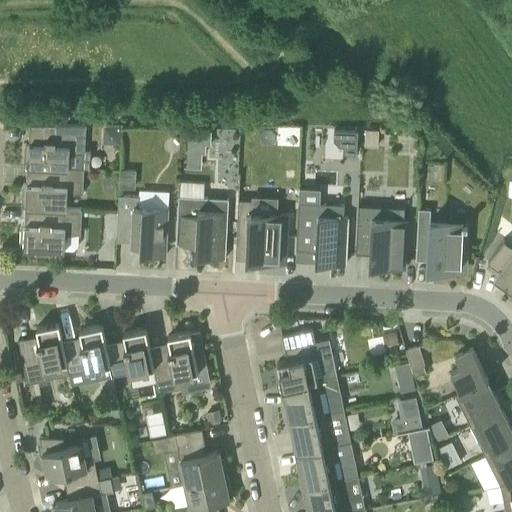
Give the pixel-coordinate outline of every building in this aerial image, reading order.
[(24,166),(84,169),(84,168),(88,168),(89,149),(85,149),(86,125),(30,125),(29,143),(25,143),(24,166)] [(207,128),(187,128),(186,165),(206,165),(207,128)] [(357,155),(358,131),(334,130),(334,140),(339,146),(343,147),(343,154),(357,155)] [(23,184),(22,207),(82,209),(67,208),(67,195),(82,193),(82,194),(83,194),(84,169),(24,166),(28,167),(27,184),(23,184)] [(120,169),(119,188),(135,189),(136,170),(120,169)] [(140,254),(166,255),(168,207),(138,206),(139,196),(119,195),(117,240),(132,241),(132,242),(141,242),(140,254)] [(226,258),(226,246),(229,198),(179,196),(176,244),(196,245),(195,257),(226,258)] [(249,242),(248,260),(286,261),(288,214),(251,212),(252,200),(239,199),(237,242),(249,242)] [(316,263),(326,263),(346,264),(348,216),(344,216),(344,204),(299,202),(296,250),(316,251),(316,263)] [(404,226),(405,207),(358,205),(356,253),(370,254),(369,266),(405,267),(407,226),(404,226)] [(82,209),(22,207),(26,207),(25,225),(21,225),(20,248),(36,249),(36,253),(35,253),(35,255),(56,256),(56,254),(55,254),(55,249),(64,250),(65,236),(79,233),(79,235),(81,235),(82,209)] [(468,223),(448,222),(418,220),(416,260),(428,261),(428,269),(434,269),(465,271),(468,223)] [(494,277),(510,289),(511,286),(511,244),(505,239),(488,263),(498,270),(494,277)] [(69,373),(58,322),(37,327),(39,336),(35,342),(21,345),(20,345),(28,383),(47,378),(44,367),(66,362),(69,373)] [(113,376),(102,324),(80,329),(82,339),(78,344),(66,347),(64,347),(59,322),(58,322),(69,373),(110,364),(112,376),(113,376)] [(102,324),(113,376),(154,368),(159,392),(154,368),(145,328),(124,332),(125,342),(122,347),(109,350),(108,350),(102,324)] [(151,353),(150,347),(146,328),(145,328),(154,368),(159,392),(182,388),(181,383),(184,378),(183,374),(199,371),(195,354),(203,353),(199,332),(191,334),(190,331),(168,335),(170,345),(166,350),(153,353),(153,352),(151,353)] [(290,359),(277,362),(283,387),(337,375),(329,338),(315,341),(312,329),(282,335),(286,353),(288,353),(290,359)] [(426,372),(418,346),(407,349),(407,348),(406,348),(414,375),(426,372)] [(455,395),(488,379),(472,347),(455,356),(461,366),(451,371),(461,391),(455,394),(455,395)] [(283,387),(285,398),(290,420),(325,413),(344,409),(337,375),(283,387)] [(455,395),(470,425),(502,409),(487,380),(488,379),(455,395)] [(394,430),(425,424),(418,393),(398,397),(402,415),(392,417),(394,430)] [(511,441),(511,428),(502,409),(470,425),(485,455),(511,441)] [(297,453),(332,446),(325,413),(290,420),(297,453)] [(431,422),(439,437),(449,432),(442,417),(431,422)] [(428,423),(408,428),(416,460),(436,455),(428,423)] [(178,447),(185,483),(227,474),(224,459),(221,459),(219,451),(207,453),(202,428),(153,439),(155,452),(178,447)] [(64,486),(99,479),(94,456),(85,457),(82,444),(65,447),(63,438),(64,438),(48,437),(40,437),(42,444),(38,445),(43,468),(46,467),(48,477),(61,474),(64,486)] [(511,479),(511,441),(485,455),(500,485),(511,479)] [(347,443),(332,446),(297,453),(304,487),(339,479),(350,477),(354,476),(347,443)] [(227,474),(185,483),(191,511),(219,511),(217,501),(229,499),(227,489),(230,488),(227,474)] [(53,502),(55,511),(96,511),(93,495),(115,490),(112,476),(99,479),(64,486),(66,499),(53,502)] [(350,477),(339,479),(304,487),(309,511),(348,511),(357,510),(350,477)] [(511,511),(511,479),(500,485),(505,511),(511,511)]
